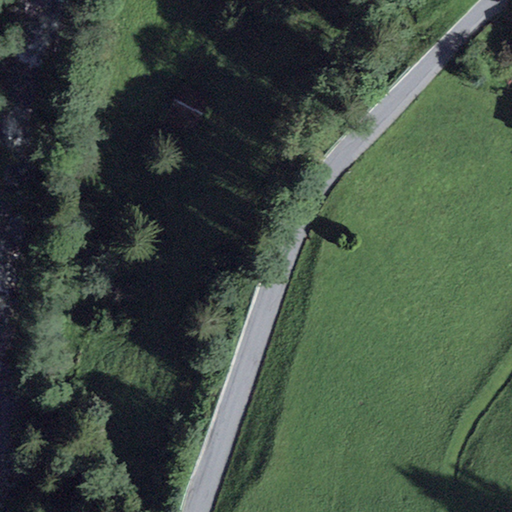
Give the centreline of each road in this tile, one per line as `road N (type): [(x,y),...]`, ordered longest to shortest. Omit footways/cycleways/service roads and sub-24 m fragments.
road 1 (tertiary): [(496,0),(341,154),(299,219),(196,511)]
road 2 (track): [(511,362),(463,426),(443,511)]
